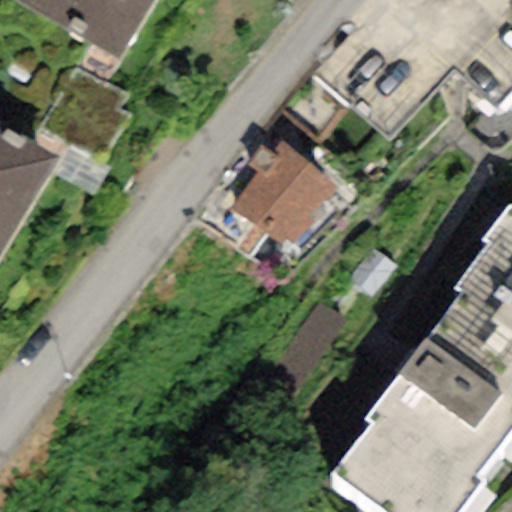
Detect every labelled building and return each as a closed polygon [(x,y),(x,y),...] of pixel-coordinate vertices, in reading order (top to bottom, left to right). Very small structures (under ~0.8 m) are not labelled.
[(160,0),(0,0),(0,7),(115,76),(160,0)] [(511,0),(387,0),(312,80),(392,155),(453,88),(456,91),(496,128),(511,110),(511,0)] [(0,143),(0,275),(58,178),(0,143)] [(336,206),(280,157),(269,168),(260,160),(247,175),(259,185),(229,218),(280,262),(285,256),(292,262),(313,239),(309,236),(336,206)] [(332,502),(345,511),(481,511),(477,509),(511,462),(511,232),(509,230),(483,265),(489,270),(455,314),(461,319),(365,446),(371,452),(332,502)]
